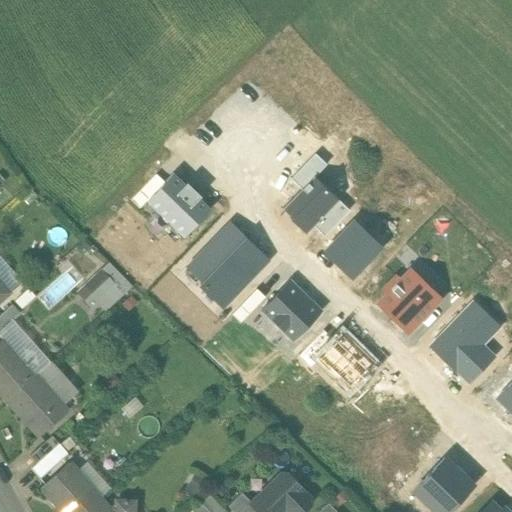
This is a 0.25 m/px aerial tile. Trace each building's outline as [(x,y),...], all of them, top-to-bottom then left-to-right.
[(184,184),(173,173),(147,200),(184,236),(210,209),(199,198),(201,196),(186,182),(184,184)] [(314,176),(301,189),(283,208),(291,217),(290,218),(306,233),(313,225),(338,200),(314,176)] [(355,221),(325,252),(350,276),(380,246),(355,221)] [(229,224),(188,267),(203,281),(200,284),(219,303),(234,288),(237,291),(267,260),(244,238),(229,224)] [(95,299),(107,310),(131,282),(105,258),(75,291),(90,305),(95,299)] [(410,271),(400,281),(395,277),(384,289),(388,293),(379,303),(408,331),(439,299),(410,271)] [(289,281),(262,309),(293,339),(320,312),(289,281)] [(0,282),(0,300),(9,292),(0,282)] [(472,302),(431,345),(468,381),(487,361),(476,350),(498,327),(472,302)] [(318,357),(319,358),(349,387),(373,363),(342,333),(335,340),(318,357)] [(3,339),(0,340),(0,391),(7,400),(35,375),(3,339)] [(35,375),(7,400),(39,436),(67,411),(35,375)] [(511,381),(497,397),(511,411),(511,381)] [(52,436),(29,455),(37,464),(59,444),(52,436)] [(37,464),(32,469),(40,478),(68,454),(59,444),(37,464)] [(444,457),(413,490),(436,511),(447,511),(473,485),(444,457)] [(85,511),(101,498),(68,462),(40,486),(62,511),(85,511)] [(287,474),(281,474),(251,502),(251,503),(259,511),(281,511),(285,509),(287,511),(300,511),(309,503),(310,497),(287,474)] [(251,502),(242,492),(228,506),(233,511),(259,511),(251,503),(251,502)] [(223,511),(210,493),(200,500),(207,511),(223,511)] [(112,511),(101,498),(85,511),(112,511)] [(499,511),(490,502),(480,511),(507,511),(502,508),(499,511)] [(336,511),(328,503),(318,511),(336,511)]
